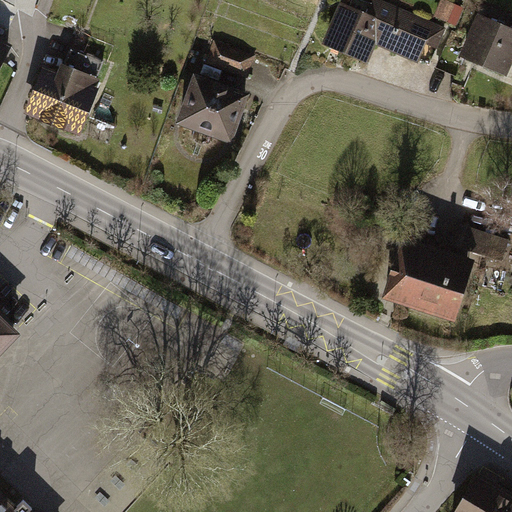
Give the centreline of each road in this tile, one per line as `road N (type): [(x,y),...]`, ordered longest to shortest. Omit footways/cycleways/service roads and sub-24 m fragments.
road 1 (residential): [(511,124),(468,122),(340,80),(286,92),(205,263)]
road 2 (primary): [(456,399),(205,263)]
road 3 (primary): [(205,263),(0,156)]
road 4 (residential): [(415,511),(484,414)]
